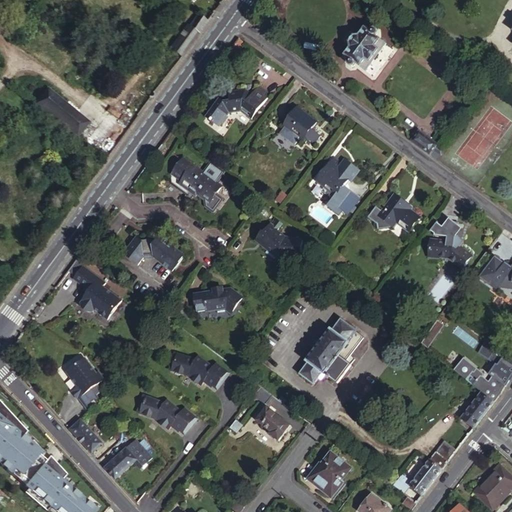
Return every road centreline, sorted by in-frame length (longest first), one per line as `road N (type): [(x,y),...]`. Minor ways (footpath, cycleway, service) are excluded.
road 1 (secondary): [(0,333),(230,16)]
road 2 (residential): [(230,16),(511,226)]
road 3 (tertiary): [(0,368),(127,511)]
road 4 (unknown): [(105,188),(134,212),(169,215),(224,251)]
